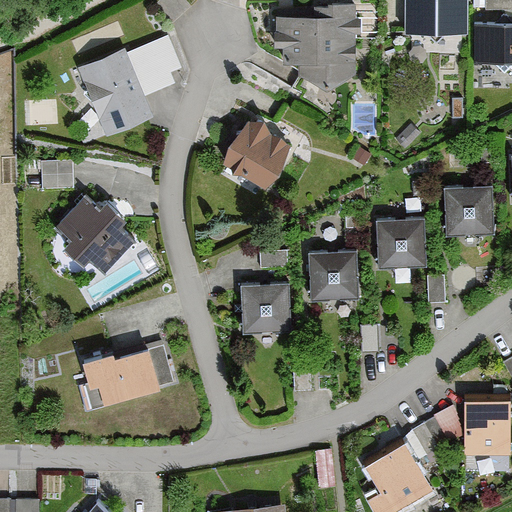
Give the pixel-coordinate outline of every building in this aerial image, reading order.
[(465,0),(405,0),(405,33),(466,33),(465,0)] [(305,62),(304,72),(333,91),(357,73),(360,4),(317,2),(316,17),(281,16),(280,45),(285,45),(284,61),(305,62)] [(511,24),(475,24),(474,60),(511,60),(511,24)] [(181,65),(167,31),(125,49),(123,44),(77,64),(106,133),(146,116),(154,113),(146,93),(175,80),(170,69),(181,65)] [(297,146),(255,119),(227,162),(269,189),(297,146)] [(43,164),(43,189),(73,188),(72,164),(43,164)] [(495,187),(448,187),(449,234),(496,233),(495,187)] [(105,212),(86,196),(55,235),(107,277),(136,241),(125,232),(133,221),(112,204),(105,212)] [(429,219),(382,220),(382,267),(429,266),(429,219)] [(288,252),(260,252),(261,269),(288,269),(288,252)] [(360,253),(313,255),(315,302),(361,300),(360,253)] [(291,283),(245,285),(247,336),(294,334),(291,283)] [(165,347),(121,358),(120,353),(88,361),(100,408),(165,391),(163,386),(174,383),(165,347)] [(511,359),(503,365),(511,379),(511,359)] [(511,455),(511,400),(466,399),(465,454),(511,455)] [(437,417),(408,434),(422,456),(451,439),(437,417)] [(395,511),(437,490),(411,443),(370,466),(384,492),(371,499),(377,511),(395,511)] [(331,447),(315,449),(319,486),(335,484),(331,447)] [(0,511),(11,511),(11,501),(0,501),(0,511)] [(39,511),(40,503),(18,502),(17,511),(39,511)]
